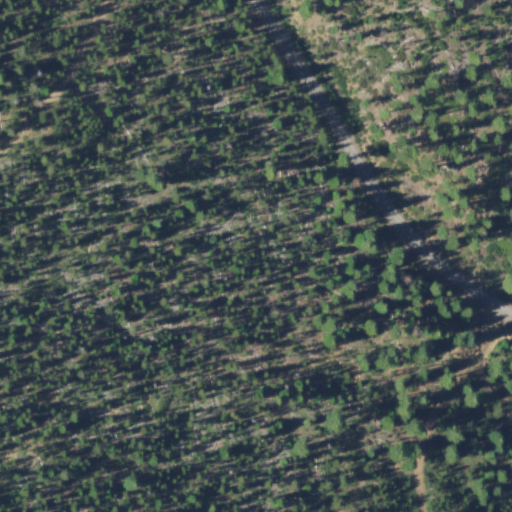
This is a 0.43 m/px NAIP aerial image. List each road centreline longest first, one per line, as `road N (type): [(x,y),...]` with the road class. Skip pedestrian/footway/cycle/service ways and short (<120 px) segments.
road 1 (track): [(249,0),(420,260),(511,321)]
road 2 (track): [(421,511),(419,447),(427,418),(496,311)]
road 3 (track): [(0,151),(40,110),(106,0)]
